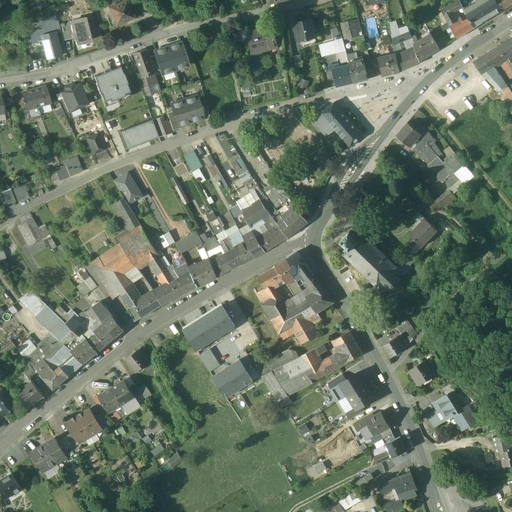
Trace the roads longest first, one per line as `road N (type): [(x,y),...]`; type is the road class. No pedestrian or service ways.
road 1 (residential): [(415,92),(395,82),(233,115),(122,161),(0,229)]
road 2 (residential): [(310,240),(120,348),(0,449)]
road 3 (residential): [(0,80),(318,0)]
road 4 (tertiary): [(426,479),(386,378),(310,240)]
road 5 (tertiary): [(310,240),(357,163),(415,92)]
road 6 (track): [(484,275),(386,378)]
road 7 (tertiary): [(415,92),(511,22)]
